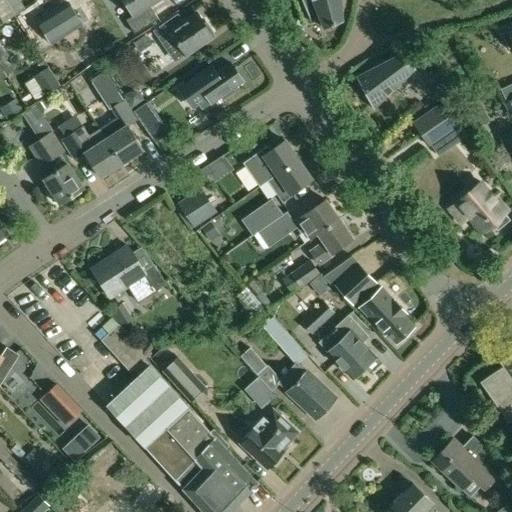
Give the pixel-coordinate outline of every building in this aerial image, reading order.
[(19,0),(4,0),(6,2),(14,15),(24,8),(19,0)] [(123,0),(133,16),(126,21),(134,34),(158,19),(150,6),(159,0),(123,0)] [(301,0),(311,22),(320,18),(322,22),(325,28),(343,20),(340,0),(301,0)] [(38,22),(51,43),(81,24),(69,3),(38,22)] [(179,14),(155,30),(161,38),(166,46),(176,40),(184,53),(211,35),(210,32),(212,31),(205,22),(203,23),(197,13),(184,22),(179,14)] [(509,29),(501,33),(509,49),(511,47),(511,26),(508,28),(509,29)] [(144,36),(133,44),(139,52),(150,44),(144,36)] [(419,41),(406,46),(410,55),(423,49),(419,41)] [(1,45),(0,45),(0,61),(8,57),(8,56),(1,45)] [(401,53),(356,77),(373,109),(381,101),(415,67),(401,53)] [(211,66),(185,84),(202,108),(211,102),(211,103),(221,95),(224,98),(234,91),(232,88),(243,80),(230,62),(216,72),(211,66)] [(48,70),(33,79),(44,96),(59,86),(48,70)] [(130,91),(123,95),(132,108),(144,99),(139,92),(130,91)] [(100,128),(98,129),(121,164),(143,150),(128,126),(137,120),(124,99),(110,108),(116,117),(100,128)] [(446,100),(414,123),(421,134),(454,111),(446,100)] [(478,100),(462,107),(472,129),(488,121),(478,100)] [(16,101),(1,111),(7,121),(23,111),(16,101)] [(48,107),(44,101),(37,105),(41,112),(48,107)] [(148,102),(133,112),(145,130),(160,120),(148,102)] [(454,111),(421,134),(429,145),(462,123),(454,111)] [(83,125),(60,139),(74,161),(84,154),(100,178),(121,164),(98,129),(89,135),(83,125)] [(52,131),(28,146),(40,165),(38,166),(45,178),(43,179),(51,191),(49,192),(49,195),(52,201),(56,202),(58,201),(59,203),(83,187),(68,163),(61,153),(65,151),(52,131)] [(268,145),(243,163),(259,186),(268,180),(276,175),(298,159),(284,140),(270,149),(268,145)] [(276,175),(268,180),(283,202),(291,197),(290,195),(312,180),(298,159),(276,175)] [(208,165),(198,171),(202,179),(210,174),(213,172),(208,165)] [(480,182),(448,208),(461,224),(469,216),(483,233),(492,225),(497,231),(510,220),(505,214),(506,213),(480,182)] [(200,188),(178,203),(193,226),(215,211),(200,188)] [(293,219),(291,221),(296,227),(301,234),(303,232),(309,240),(318,233),(339,218),(326,199),(304,214),(302,213),(293,219)] [(272,200),(256,210),(266,225),(282,215),(272,200)] [(266,225),(257,232),(267,246),(296,227),(291,221),(293,219),(287,211),(282,215),(266,225)] [(323,241),(310,251),(319,264),(333,255),(332,253),(353,238),(339,218),(318,233),(323,241)] [(0,240),(9,234),(0,221),(0,240)] [(210,221),(200,228),(208,240),(218,233),(210,221)] [(127,245),(91,268),(110,298),(128,287),(138,301),(166,284),(154,265),(143,271),(132,253),(127,245)] [(310,259),(290,273),(300,288),(320,274),(310,259)] [(357,263),(335,284),(353,304),(375,283),(357,263)] [(246,287),(237,295),(252,312),(261,323),(264,321),(268,317),(271,315),(246,287)] [(380,287),(358,307),(372,322),(374,320),(395,342),(413,325),(404,316),(407,313),(394,299),(392,300),(387,295),(380,287)] [(261,292),(255,297),(265,307),(270,303),(261,292)] [(324,301),(302,323),(312,334),(335,313),(324,301)] [(348,315),(319,342),(327,350),(326,350),(352,378),(376,356),(362,342),(368,337),(348,315)] [(264,321),(266,322),(262,325),(296,363),(281,379),(278,382),(288,390),(287,391),(316,418),(335,397),(307,370),(306,371),(296,362),(307,353),(273,316),(270,318),(268,317),(264,321)] [(112,317),(95,333),(130,371),(133,368),(140,375),(107,405),(204,511),(229,511),(257,483),(150,365),(149,366),(143,359),(147,355),(112,317)] [(0,354),(0,380),(17,354),(6,347),(1,355),(0,354)] [(250,348),(241,356),(257,375),(267,366),(250,348)] [(502,368),(480,383),(508,423),(511,419),(511,354),(500,363),(502,368)] [(178,357),(163,371),(190,400),(205,387),(178,357)] [(56,384),(44,395),(69,421),(81,410),(56,384)] [(245,411),(237,420),(249,431),(241,440),(269,467),(287,448),(286,447),(298,434),(273,411),(266,418),(264,416),(258,422),(245,411)] [(88,426),(80,433),(91,444),(99,437),(88,426)] [(453,439),(432,460),(461,488),(472,477),(485,489),(497,476),(488,466),(493,461),(486,449),(478,440),(466,452),(453,439)] [(0,443),(0,457),(32,490),(38,483),(0,443)] [(34,448),(25,457),(36,467),(45,459),(34,448)] [(411,482),(384,511),(385,511),(434,511),(430,509),(435,504),(411,482)] [(38,492),(20,510),(22,511),(40,511),(49,504),(38,492)]
